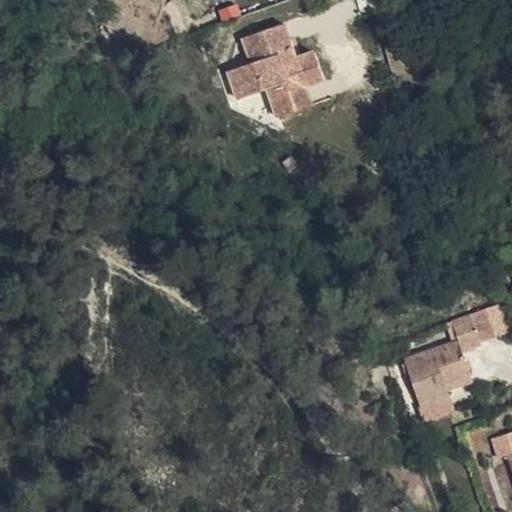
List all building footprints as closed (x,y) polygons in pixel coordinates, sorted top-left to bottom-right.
[(279,129),(299,122),(292,102),(305,98),(326,89),(317,63),(295,69),(282,75),(277,66),(292,59),(283,33),(242,49),(251,75),(227,83),(239,113),(269,101),(279,129)] [(295,69),(292,59),(277,66),(282,75),(295,69)] [(292,102),(299,122),(312,117),(305,98),(292,102)] [(511,309),(511,245),(507,249),(509,264),(493,268),(506,311),(511,309)] [(473,322),(467,324),(454,328),(460,347),(407,366),(427,414),(436,410),(455,403),(453,398),(449,390),(475,379),(466,357),(484,351),(473,322)] [(449,390),(453,398),(477,388),(475,379),(449,390)] [(461,418),(455,403),(436,410),(442,425),(461,418)] [(511,438),(497,443),(505,465),(511,462),(511,438)]
